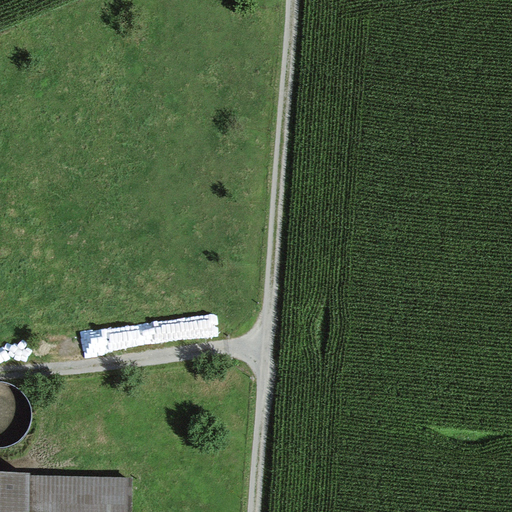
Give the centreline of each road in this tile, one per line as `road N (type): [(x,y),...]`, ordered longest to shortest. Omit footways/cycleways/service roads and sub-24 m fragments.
road 1 (track): [(256,511),(298,0)]
road 2 (track): [(272,348),(0,390)]
